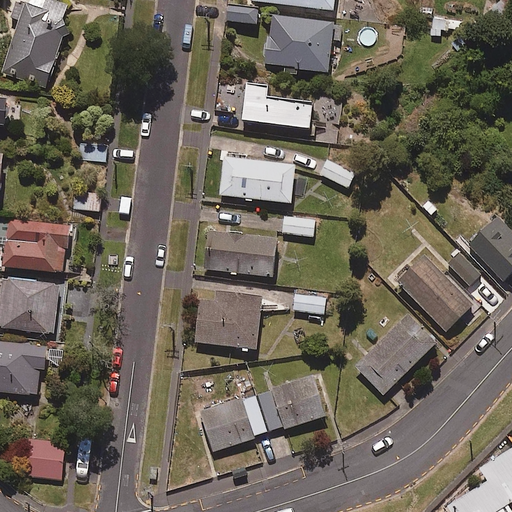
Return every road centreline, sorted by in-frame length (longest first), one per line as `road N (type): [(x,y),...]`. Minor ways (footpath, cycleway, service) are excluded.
road 1 (residential): [(115,511),(178,0)]
road 2 (tertiary): [(254,511),(411,452),(511,348)]
